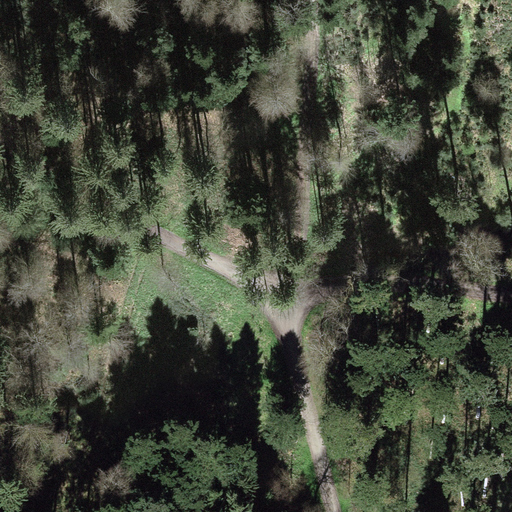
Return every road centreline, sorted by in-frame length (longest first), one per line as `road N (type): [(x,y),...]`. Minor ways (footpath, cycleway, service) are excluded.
road 1 (track): [(0,145),(290,289),(511,297)]
road 2 (track): [(325,511),(299,422),(290,289),(312,0)]
